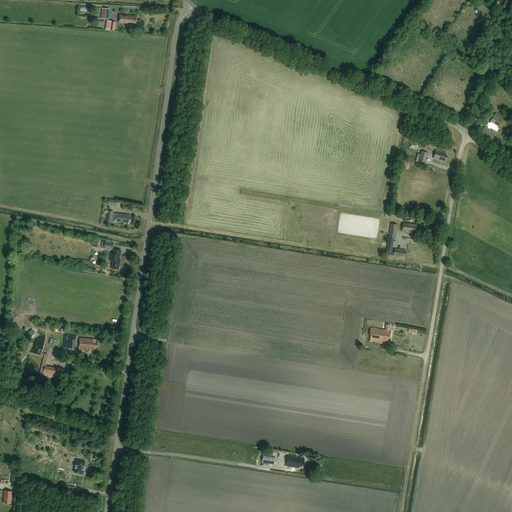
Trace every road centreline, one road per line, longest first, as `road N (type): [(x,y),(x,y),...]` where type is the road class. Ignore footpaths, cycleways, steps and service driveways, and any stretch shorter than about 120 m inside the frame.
road 1 (unclassified): [(105,511),(177,23),(189,4)]
road 2 (unclassified): [(511,170),(455,126),(189,4)]
road 3 (track): [(148,224),(441,267)]
road 4 (track): [(426,358),(468,134)]
road 5 (track): [(116,439),(0,398)]
